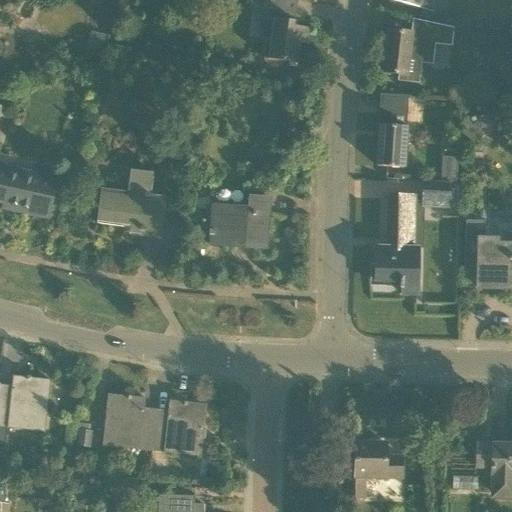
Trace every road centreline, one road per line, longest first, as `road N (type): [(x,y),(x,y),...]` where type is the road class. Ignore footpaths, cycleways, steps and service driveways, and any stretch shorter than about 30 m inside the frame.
road 1 (residential): [(331,359),(340,119),(356,0)]
road 2 (tertiary): [(268,361),(94,340),(0,318)]
road 3 (tertiary): [(511,364),(331,359)]
road 4 (residential): [(265,511),(268,361)]
